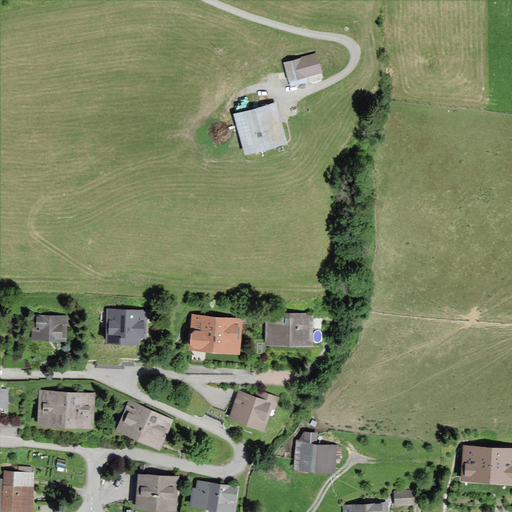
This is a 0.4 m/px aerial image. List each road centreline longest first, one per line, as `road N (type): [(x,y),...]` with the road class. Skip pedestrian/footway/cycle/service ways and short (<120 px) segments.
road 1 (residential): [(295,379),(196,381),(142,372),(121,379),(241,449),(239,465),(221,472),(96,450)]
road 2 (unclassified): [(209,0),(342,38),(355,49),(338,78),(282,100)]
